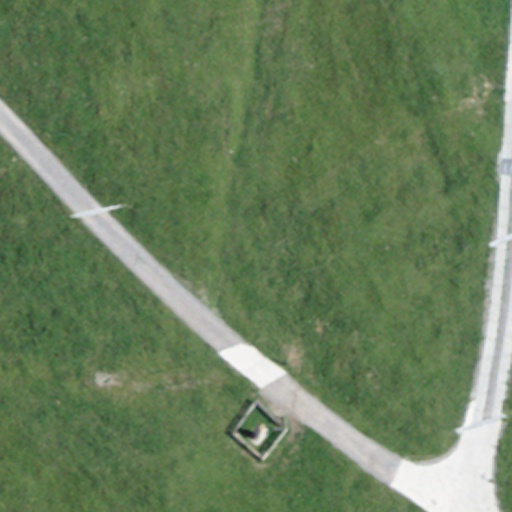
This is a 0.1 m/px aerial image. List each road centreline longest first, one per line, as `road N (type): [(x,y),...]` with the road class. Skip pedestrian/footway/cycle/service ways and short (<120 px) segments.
road 1 (track): [(0,119),(243,364),(452,511)]
road 2 (track): [(469,511),(511,254)]
